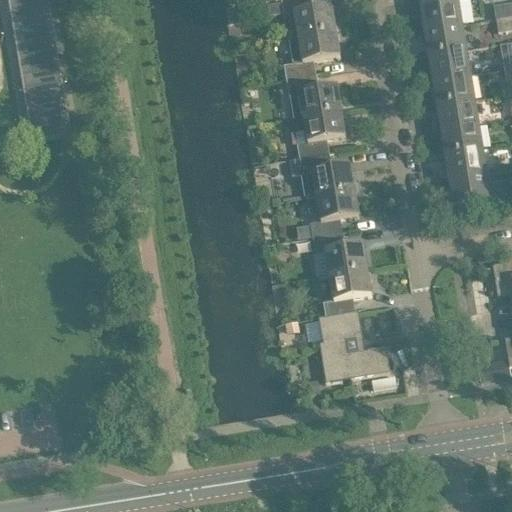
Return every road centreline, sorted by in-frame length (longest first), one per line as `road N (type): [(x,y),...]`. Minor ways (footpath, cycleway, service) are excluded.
road 1 (tertiary): [(55,511),(449,446)]
road 2 (residential): [(416,261),(373,0)]
road 3 (residential): [(449,446),(416,261)]
